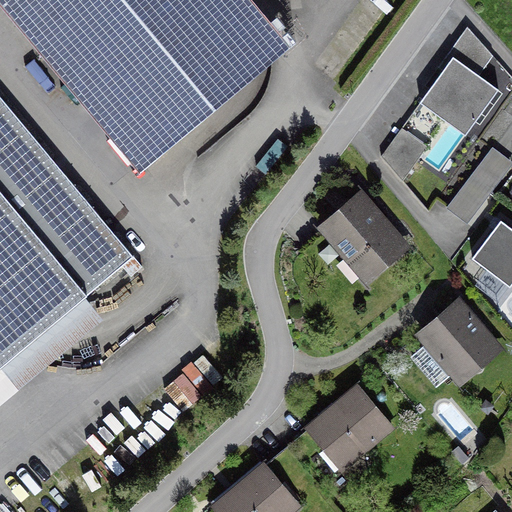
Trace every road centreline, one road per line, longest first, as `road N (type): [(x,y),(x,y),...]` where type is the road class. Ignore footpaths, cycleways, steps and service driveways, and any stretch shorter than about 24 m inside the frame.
road 1 (residential): [(434,0),(255,237),(251,276),(274,347),(267,388),(140,511)]
road 2 (unknown): [(0,456),(175,328),(193,298),(197,253),(181,225),(0,40)]
